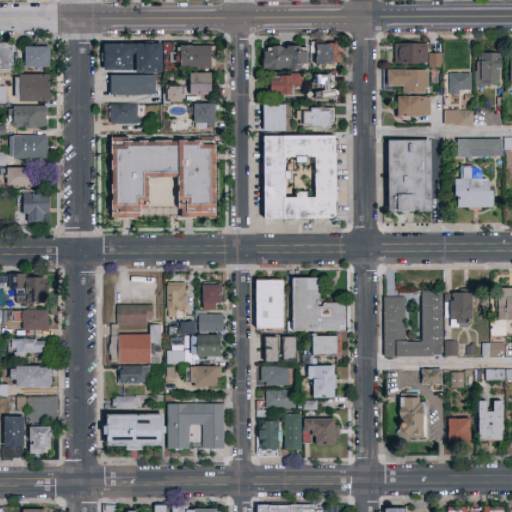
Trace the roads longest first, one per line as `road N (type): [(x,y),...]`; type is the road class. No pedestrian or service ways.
road 1 (residential): [(369,511),(363,0)]
road 2 (residential): [(0,254),(511,250)]
road 3 (residential): [(83,511),(79,0)]
road 4 (residential): [(244,511),(241,20)]
road 5 (secondary): [(83,485),(369,483)]
road 6 (residential): [(79,21),(241,20)]
road 7 (residential): [(364,19),(511,18)]
road 8 (residential): [(241,20),(364,19)]
